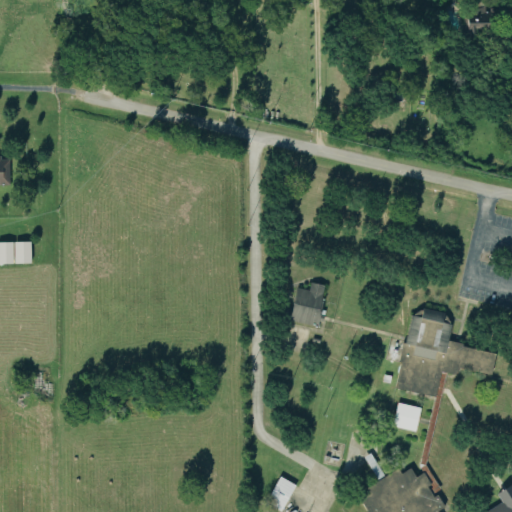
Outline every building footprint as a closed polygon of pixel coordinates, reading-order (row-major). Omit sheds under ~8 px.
[(468,15),(469,35),(498,34),(497,14),(468,15)] [(0,185),(13,186),(13,158),(0,158),(0,185)] [(1,243),(1,266),(36,265),(36,243),(1,243)] [(313,291),(301,289),(294,322),(323,327),(331,287),(315,283),(313,291)] [(442,399),(447,374),(463,377),(465,369),(497,375),(501,354),(452,344),(456,326),(449,324),(451,315),(426,310),(425,318),(416,316),(400,390),(442,399)] [(424,407),(401,405),(398,429),(422,432),(424,407)] [(443,511),(450,508),(442,496),(440,497),(428,474),(421,478),(416,469),(406,475),(404,471),(362,496),(371,511),(443,511)] [(270,504),(284,511),(286,511),(300,486),(284,478),(270,504)] [(511,511),(511,490),(503,496),(507,504),(492,511),(511,511)]
